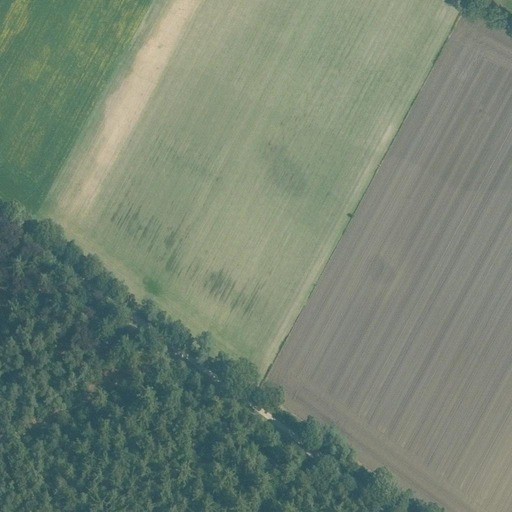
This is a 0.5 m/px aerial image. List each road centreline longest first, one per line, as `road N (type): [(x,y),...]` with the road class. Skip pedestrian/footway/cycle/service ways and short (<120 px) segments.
road 1 (track): [(0,221),(398,511)]
road 2 (unknown): [(333,511),(0,255)]
road 3 (track): [(139,361),(0,446)]
